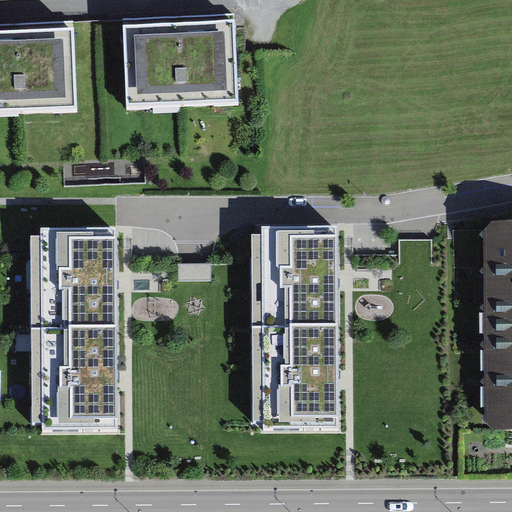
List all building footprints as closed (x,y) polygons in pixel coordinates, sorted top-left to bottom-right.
[(234,30),(125,33),(127,115),(237,112),(234,30)] [(74,37),(0,38),(0,122),(77,120),(74,37)] [(339,277),(339,231),(262,232),(262,238),(251,238),(253,333),(340,333),(339,277)] [(119,284),(118,233),(41,234),(41,240),(31,240),(32,335),(119,335),(119,284)] [(511,233),(491,234),(491,339),(511,338),(511,233)] [(340,385),(340,333),(253,333),(253,427),(260,427),(260,434),(340,434),(340,385)] [(119,387),(119,335),(32,335),(33,429),(39,429),(39,437),(120,436),(119,387)] [(511,338),(491,339),(491,430),(511,430),(511,338)]
